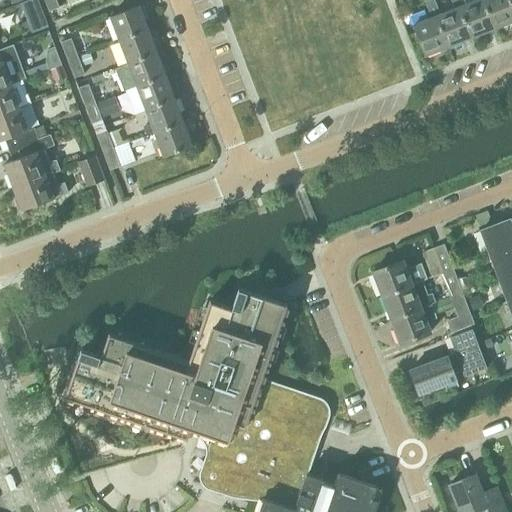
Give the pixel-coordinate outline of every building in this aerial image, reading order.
[(45,0),(50,12),(53,11),(60,9),(57,0),(45,0)] [(426,56),(449,47),(437,16),(439,15),(432,0),(423,0),(431,19),(414,25),(412,20),(406,22),(418,54),(424,51),(426,56)] [(450,0),(454,9),(439,15),(437,16),(449,47),(472,38),(460,7),(463,6),(460,0),(450,0)] [(478,0),(463,6),(460,7),(472,38),(495,29),(483,0),(478,0)] [(483,0),(495,29),(511,22),(511,4),(510,0),(483,0)] [(138,5),(110,16),(119,39),(147,28),(138,5)] [(119,39),(128,62),(156,51),(147,28),(119,39)] [(72,39),(62,42),(68,60),(78,56),(72,39)] [(0,88),(10,84),(11,86),(26,80),(13,46),(0,50),(0,88)] [(128,62),(137,86),(165,75),(156,51),(128,62)] [(78,56),(68,60),(75,78),(78,77),(85,74),(78,56)] [(60,66),(49,70),(52,80),(64,76),(60,66)] [(137,86),(146,108),(174,98),(165,75),(137,86)] [(0,88),(0,114),(19,107),(11,86),(10,84),(0,88)] [(89,84),(78,88),(85,106),(96,102),(89,84)] [(114,97),(97,104),(102,118),(120,111),(114,97)] [(155,134),(154,132),(183,121),(174,98),(146,108),(152,124),(144,127),(148,137),(155,134)] [(96,102),(85,106),(92,124),(103,120),(102,118),(97,104),(96,102)] [(0,142),(11,138),(15,148),(37,139),(33,129),(28,131),(19,107),(0,114),(0,142)] [(164,156),(192,145),(183,121),(154,132),(155,134),(164,156)] [(121,129),(108,134),(113,146),(126,141),(121,129)] [(106,131),(97,135),(104,152),(112,148),(106,131)] [(3,164),(12,188),(55,171),(58,170),(55,161),(48,164),(43,150),(53,146),(48,135),(37,139),(15,148),(19,159),(3,164)] [(112,148),(104,152),(111,170),(120,167),(112,148)] [(85,161),(88,168),(95,184),(106,179),(97,156),(94,157),(85,161)] [(55,171),(12,188),(21,211),(64,195),(55,171)] [(511,217),(481,230),(511,308),(511,217)] [(444,245),(424,253),(433,277),(442,274),(451,270),(453,270),(444,245)] [(404,260),(373,272),(382,296),(413,284),(404,260)] [(451,270),(442,274),(451,297),(462,293),(453,270),(451,270)] [(391,320),(422,308),(413,284),(382,296),(391,320)] [(189,361),(108,333),(101,356),(81,349),(64,398),(188,440),(190,431),(214,439),(202,478),(210,489),(227,495),(229,488),(263,500),(258,511),(373,511),(377,501),(372,499),(376,487),(339,474),(334,487),(323,483),(324,480),(306,474),(325,419),(326,412),(322,403),(261,379),(287,305),(238,288),(232,308),(209,300),(189,361)] [(459,317),(453,319),(448,322),(452,333),(474,324),(473,322),(462,293),(451,297),(459,317)] [(431,333),(422,308),(391,320),(401,344),(431,333)] [(456,353),(411,370),(419,393),(455,379),(453,373),(463,370),(465,376),(486,368),(471,329),(450,338),(456,353)] [(475,474),(449,485),(460,511),(472,511),(474,511),(473,511),(501,511),(498,502),(488,506),(475,474)]
